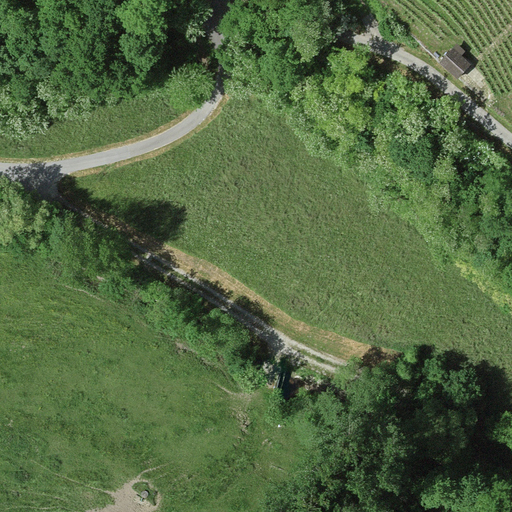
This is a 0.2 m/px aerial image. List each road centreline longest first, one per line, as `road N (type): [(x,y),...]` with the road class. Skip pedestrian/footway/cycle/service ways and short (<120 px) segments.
road 1 (track): [(23,177),(358,386),(511,449)]
road 2 (track): [(264,0),(397,54),(511,139)]
